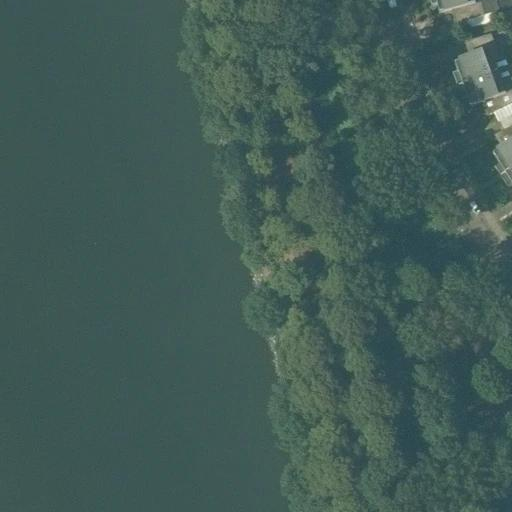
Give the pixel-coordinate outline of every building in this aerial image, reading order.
[(511,0),(429,0),(431,7),(437,6),(439,15),(460,9),(463,23),(485,17),(511,10),(511,0)] [(499,35),(507,32),(505,25),(497,28),(499,35)] [(452,74),(457,88),(498,73),(494,63),(500,61),(491,36),(469,43),(474,57),(454,64),(457,72),(452,74)] [(501,83),(498,73),(457,88),(462,101),(467,100),(470,108),(481,104),(486,118),(511,105),(511,93),(508,81),(501,83)] [(511,170),(511,127),(494,136),(502,149),(493,155),(498,162),(493,165),(501,177),(511,170)] [(511,170),(501,177),(508,190),(511,187),(511,170)]
